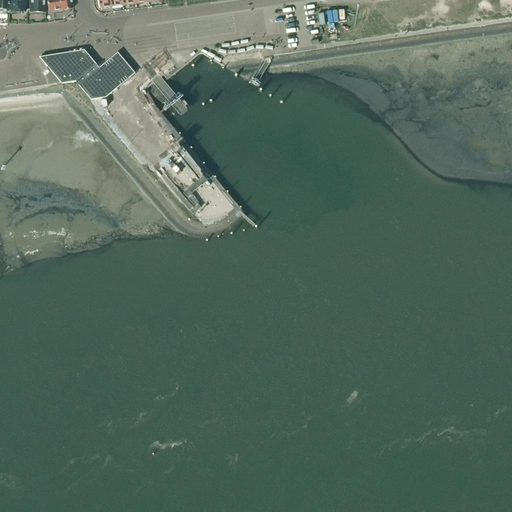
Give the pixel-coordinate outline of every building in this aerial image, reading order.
[(28,0),(7,0),(7,14),(16,14),(16,13),(24,13),(24,0),(28,0)] [(29,0),(30,13),(31,13),(31,14),(38,14),(38,13),(43,13),(43,0),(29,0)] [(48,12),(60,10),(58,0),(50,0),(50,1),(47,1),(48,12)] [(58,0),(60,10),(60,11),(72,9),(70,0),(58,0)] [(99,0),(100,8),(112,7),(110,0),(99,0)] [(84,50),(39,58),(61,83),(62,84),(76,82),(91,100),(96,100),(106,98),(115,90),(123,83),(130,78),(135,74),(118,53),(99,68),(89,56),(84,50)]
